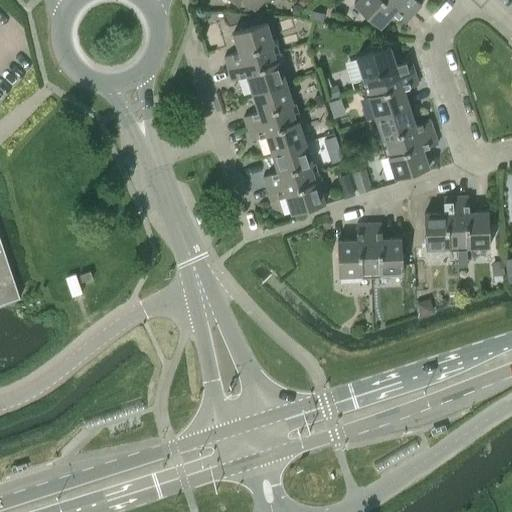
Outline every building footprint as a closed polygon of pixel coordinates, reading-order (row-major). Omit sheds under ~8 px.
[(228,0),(237,8),(242,2),(255,13),(266,0),(228,0)] [(413,16),(395,0),(359,0),(354,5),(380,29),(394,14),(405,25),(413,16)] [(395,0),(413,16),(422,7),(414,0),(395,0)] [(292,9),(291,10),(292,11),(292,12),(292,13),(293,14),(294,14),(294,15),(295,15),(296,15),(297,15),(298,15),(299,14),(300,14),(300,13),(301,12),(301,11),(301,10),(301,9),(301,8),(300,8),(300,7),(299,6),(298,6),(297,5),(296,5),(295,5),(294,6),(293,7),(292,8),(292,9)] [(310,11),(308,19),(321,22),(323,14),(310,11)] [(228,71),(274,56),(271,45),(273,44),(266,22),(232,33),(238,52),(223,57),(228,71)] [(369,89),(415,74),(411,62),(396,67),(390,48),(357,59),(364,81),(366,81),(369,89)] [(274,56),(228,71),(231,80),(246,75),(253,96),(286,85),(278,60),(276,61),(274,56)] [(415,74),(369,89),(371,96),(369,97),(377,120),(410,109),(404,90),(419,85),(415,74)] [(286,85),(253,96),(258,111),(243,116),(248,131),(294,116),(290,105),(293,104),(286,85)] [(336,86),(326,89),(329,99),(339,96),(336,86)] [(321,95),(314,97),(317,105),(324,103),(321,95)] [(340,99),(330,102),(334,117),(344,114),(340,99)] [(389,149),(435,134),(431,122),(416,127),(410,109),(377,120),(383,141),(386,141),(389,149)] [(272,156),(306,146),(298,120),(295,121),(294,116),(248,131),(250,140),(265,135),(272,156)] [(435,134),(389,149),(391,156),(389,157),(396,180),(429,169),(423,150),(438,145),(435,134)] [(306,146),(272,156),(277,171),(262,176),(267,191),(313,176),(310,165),(312,164),(306,146)] [(313,176),(267,191),(270,200),(285,195),(291,214),(324,203),(317,180),(315,181),(313,176)] [(368,179),(355,183),(358,193),(371,189),(368,179)] [(343,198),(355,194),(352,184),(345,187),(342,192),(343,198)] [(457,244),(455,196),(443,196),(444,212),(424,213),(425,248),(449,247),(449,245),(457,244)] [(457,244),(457,249),(458,249),(458,244),(466,244),(466,247),(489,246),(488,211),(469,211),(468,196),(455,196),(457,244)] [(370,272),(370,276),(371,276),(371,272),(378,271),(379,274),(402,273),(401,237),(381,238),(380,222),(368,223),(370,272)] [(370,272),(368,223),(356,224),(356,239),(337,240),(338,275),(362,274),(362,272),(370,272)] [(0,305),(20,299),(0,237),(0,305)] [(502,262),(494,262),(495,276),(503,276),(502,262)] [(82,283),(93,279),(91,273),(80,276),(82,283)] [(74,274),(65,277),(72,296),(81,293),(74,274)] [(429,303),(415,308),(418,316),(432,312),(429,303)]
